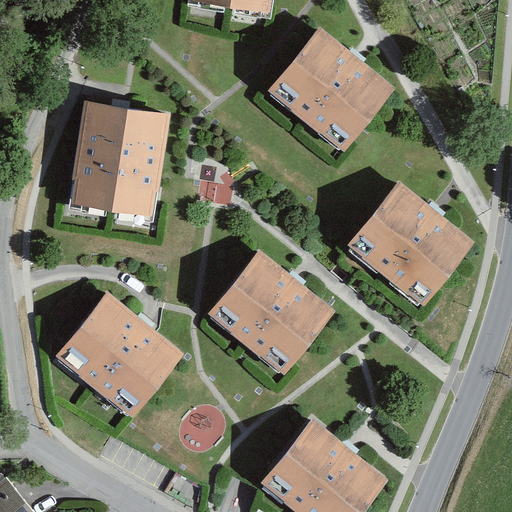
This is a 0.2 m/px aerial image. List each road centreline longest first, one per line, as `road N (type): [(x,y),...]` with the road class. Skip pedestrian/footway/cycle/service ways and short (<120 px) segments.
road 1 (residential): [(144,511),(36,437),(21,395),(7,285),(7,201),(99,0)]
road 2 (tertiary): [(511,285),(423,511)]
